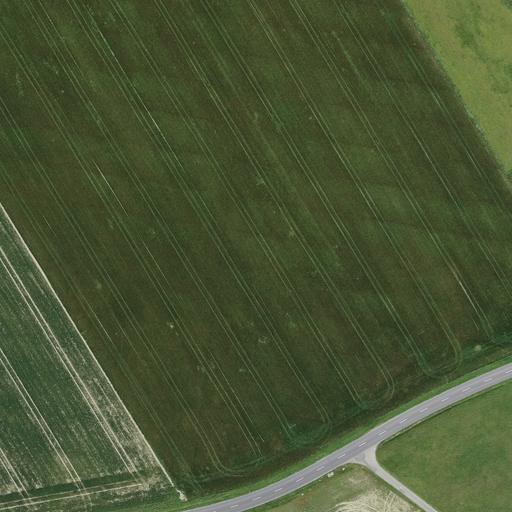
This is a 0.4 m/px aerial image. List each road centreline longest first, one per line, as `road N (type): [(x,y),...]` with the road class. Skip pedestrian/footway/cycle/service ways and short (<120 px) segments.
road 1 (tertiary): [(354,451),(511,370)]
road 2 (tertiary): [(211,511),(354,451)]
